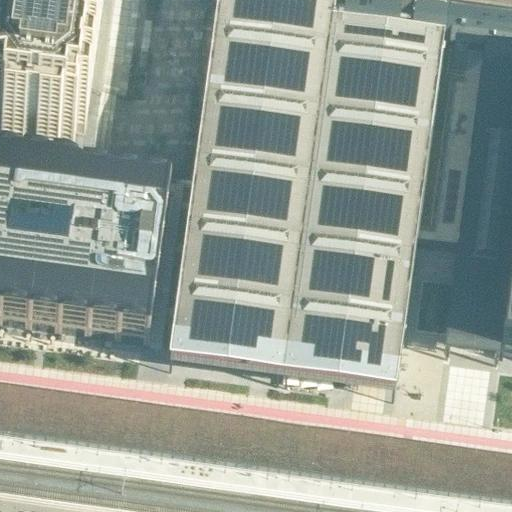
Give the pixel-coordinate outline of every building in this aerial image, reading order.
[(0,0),(0,151),(56,159),(59,150),(71,151),(72,151),(72,150),(73,150),(74,138),(84,138),(102,9),(92,7),(93,0),(0,0)] [(169,373),(168,374),(171,374),(275,388),(278,389),(284,390),(286,390),(391,404),(393,405),(393,403),(396,384),(396,381),(398,381),(402,347),(403,340),(416,249),(456,255),(453,276),(454,276),(455,276),(455,272),(486,276),(486,278),(486,279),(486,280),(487,281),(488,282),(489,283),(490,283),(492,284),(493,284),(494,284),(495,283),(496,282),(497,282),(498,281),(499,279),(499,278),(510,280),(500,355),(503,355),(511,356),(511,18),(448,10),(423,7),(418,6),(372,0),(218,0),(206,89),(170,350),(172,350),(172,351),(171,353),(169,373)] [(0,327),(148,348),(169,196),(169,195),(0,172),(0,327)] [(444,347),(500,355),(510,280),(499,278),(499,279),(498,281),(497,282),(496,282),(495,283),(494,284),(493,284),(492,284),(490,283),(489,283),(488,282),(487,281),(486,280),(486,279),(486,278),(486,276),(455,272),(455,276),(454,276),(444,347)] [(0,438),(511,509),(511,464),(0,392),(0,438)]
